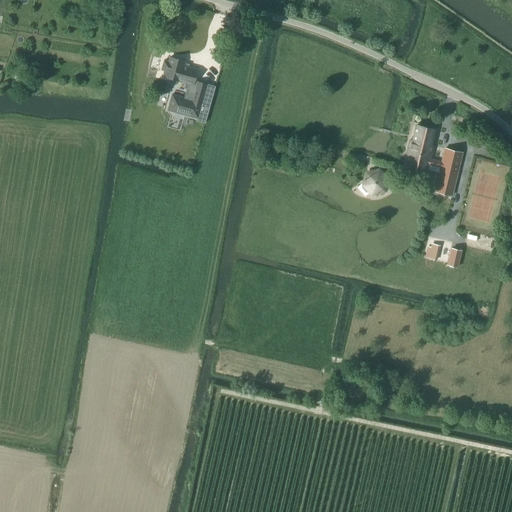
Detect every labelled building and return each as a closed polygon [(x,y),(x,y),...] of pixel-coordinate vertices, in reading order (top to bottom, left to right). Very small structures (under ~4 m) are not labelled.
[(163,61),(160,70),(165,72),(164,77),(187,84),(183,97),(171,94),(167,108),(166,111),(196,119),(197,118),(201,104),(206,85),(194,82),(197,71),(197,70),(192,69),(183,66),(184,62),(169,58),(168,62),(163,61)] [(461,153),(444,149),(441,162),(429,160),(431,152),(430,152),(431,146),(430,145),(434,131),(415,126),(412,141),(409,140),(403,166),(426,172),(427,170),(429,170),(429,171),(429,172),(430,173),(430,174),(431,174),(431,175),(432,175),(433,175),(434,175),(434,174),(435,174),(436,173),(436,172),(439,173),(434,191),(451,195),(461,153)] [(362,171),(367,195),(387,192),(382,167),(362,171)] [(466,242),(475,244),(478,236),(469,233),(466,242)] [(435,260),(438,250),(430,248),(427,258),(435,260)] [(457,267),(460,251),(451,249),(447,264),(457,267)] [(364,396),(361,388),(354,386),(348,393),(351,401),(358,402),(364,396)]
